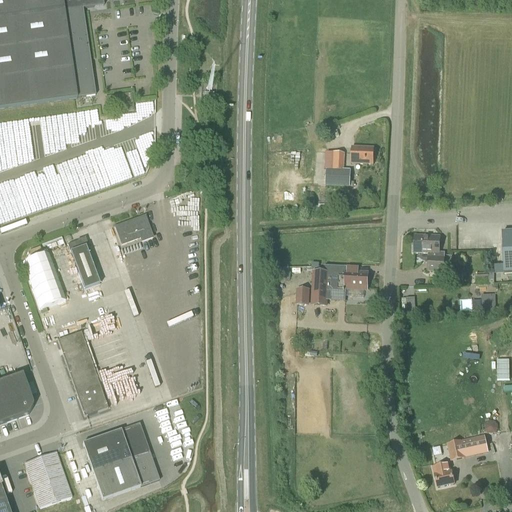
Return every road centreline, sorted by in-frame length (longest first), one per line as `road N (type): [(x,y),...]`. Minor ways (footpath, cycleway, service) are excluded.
road 1 (unclassified): [(421,511),(393,430),(387,378),(401,0)]
road 2 (primary): [(246,442),(249,0)]
road 3 (unclassified): [(0,243),(167,184),(172,0)]
road 4 (unclassified): [(0,449),(63,427),(0,243)]
